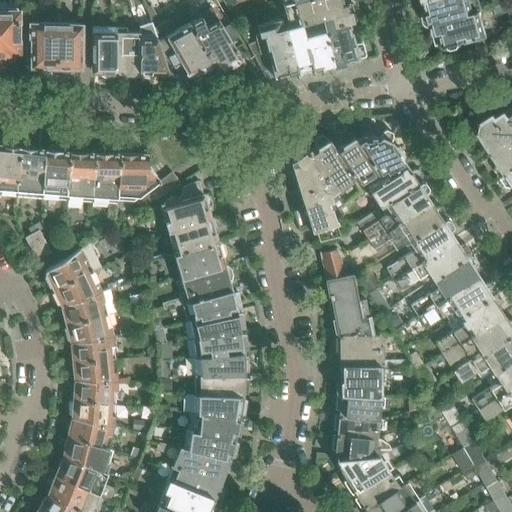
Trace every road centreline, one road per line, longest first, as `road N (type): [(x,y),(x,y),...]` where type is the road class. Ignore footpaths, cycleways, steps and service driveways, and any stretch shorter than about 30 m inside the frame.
road 1 (residential): [(280,483),(298,376),(272,266),(254,127)]
road 2 (residential): [(0,107),(212,108),(254,127)]
road 3 (residential): [(0,480),(41,383),(19,292),(0,279)]
road 4 (residential): [(511,236),(478,203),(406,89)]
road 5 (residential): [(254,127),(283,102),(406,89)]
